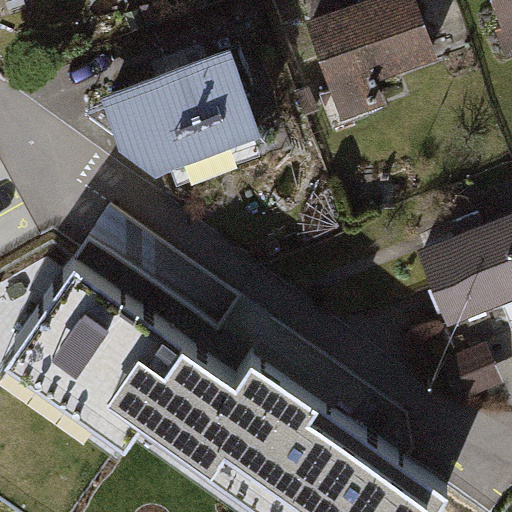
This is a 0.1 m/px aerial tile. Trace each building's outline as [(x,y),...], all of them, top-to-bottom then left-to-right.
[(420,0),(359,0),(307,19),(343,117),(385,102),(377,80),(441,57),(420,0)] [(511,0),(492,0),(511,52),(511,0)] [(263,114),(234,36),(108,82),(124,124),(167,150),(263,114)] [(511,297),(511,207),(419,245),(451,322),(511,297)] [(252,511),(439,511),(454,492),(255,353),(241,374),(78,260),(1,371),(122,456),(139,433),(252,511)]
